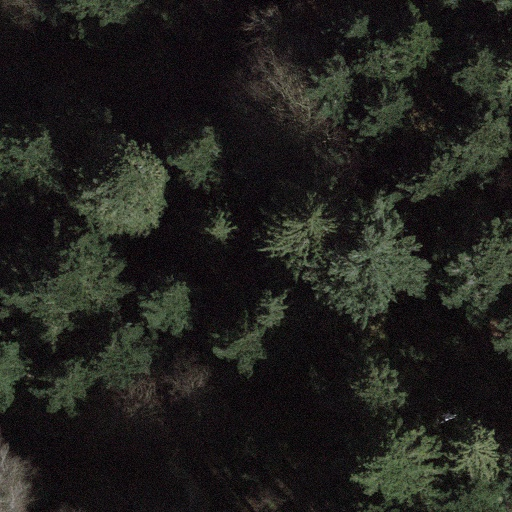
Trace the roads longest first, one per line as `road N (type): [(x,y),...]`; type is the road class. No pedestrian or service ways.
road 1 (track): [(241,511),(279,476),(375,412),(511,346)]
road 2 (track): [(212,0),(108,103)]
